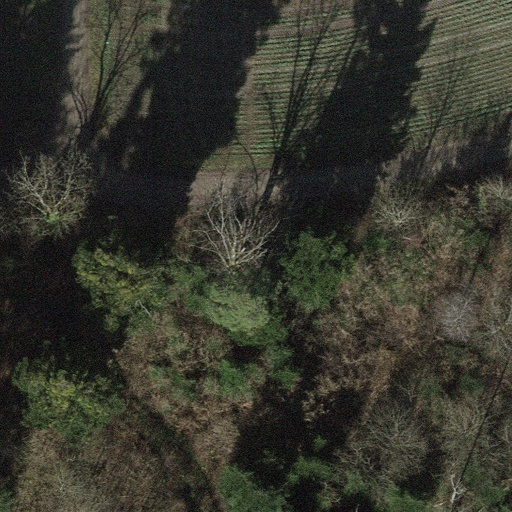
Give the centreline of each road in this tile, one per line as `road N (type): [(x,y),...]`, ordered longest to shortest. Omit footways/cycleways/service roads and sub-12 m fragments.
road 1 (track): [(511,143),(252,191),(0,186)]
road 2 (track): [(82,511),(79,189)]
road 3 (track): [(76,0),(79,189)]
